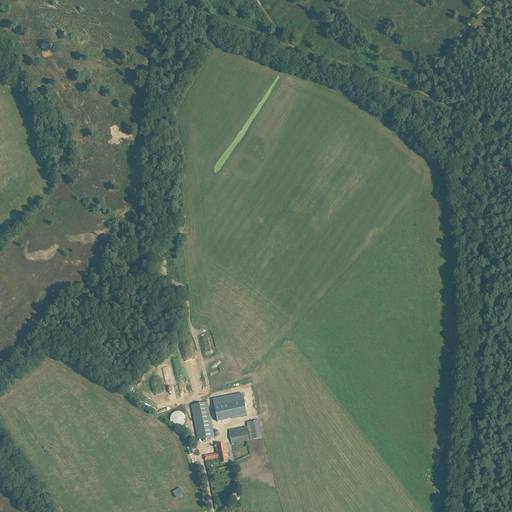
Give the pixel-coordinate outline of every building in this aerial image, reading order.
[(216,406),(219,421),(248,415),(245,401),(216,406)] [(198,440),(206,439),(215,437),(208,402),(191,405),(197,435),(198,440)] [(184,420),(184,419),(184,417),(183,415),(182,414),(181,412),(180,411),(179,411),(177,410),(175,410),(174,411),(172,411),(171,412),(170,413),(169,414),(168,416),(168,417),(168,419),(168,421),(168,422),(169,423),(170,425),(172,426),(173,426),(175,427),(176,427),(178,426),(179,426),(181,425),(182,424),(183,423),(184,421),(184,420)] [(250,439),(262,437),(259,420),(247,422),(250,439)] [(232,444),(249,440),(247,427),(229,430),(232,444)] [(228,462),(227,457),(228,457),(226,443),(216,445),(217,453),(204,456),(205,460),(218,458),(219,458),(220,463),(220,464),(228,462)] [(181,487),(173,491),(177,498),(185,494),(181,487)]
